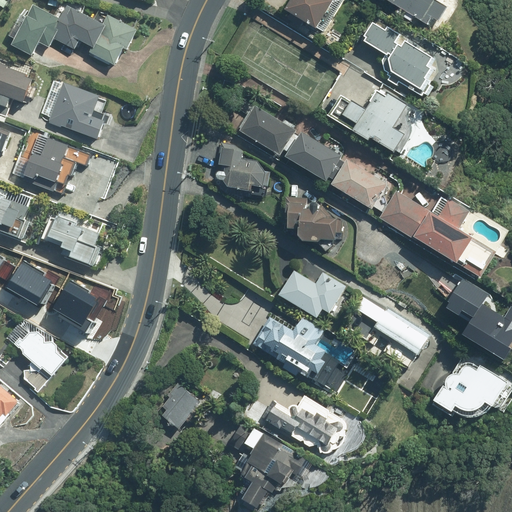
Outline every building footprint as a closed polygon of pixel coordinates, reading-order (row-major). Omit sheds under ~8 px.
[(337,2),(334,0),(294,0),(288,10),(293,13),(289,19),(302,27),(306,21),(320,30),(337,2)] [(385,0),(432,26),(436,19),(443,23),(452,6),(441,0),(385,0)] [(17,40),(14,45),(35,56),(42,43),(52,48),(57,40),(77,50),(82,40),(94,47),(90,55),(117,69),(128,48),(130,49),(140,31),(138,29),(110,15),(105,24),(70,5),(62,19),(35,5),(28,18),(22,14),(11,36),(17,40)] [(450,62),(382,16),(365,41),(399,64),(388,80),(421,104),(450,62)] [(28,103),(37,79),(29,77),(30,75),(10,69),(11,67),(1,63),(0,65),(0,113),(2,115),(0,120),(7,123),(12,109),(10,108),(14,98),(28,103)] [(65,82),(51,123),(63,127),(63,126),(101,140),(108,121),(95,117),(102,96),(65,82)] [(399,153),(409,135),(398,128),(412,105),(383,88),(370,109),(357,102),(356,103),(343,95),(331,116),(374,141),(375,139),(399,153)] [(259,106),(243,131),(284,156),(287,151),(292,154),(290,157),(330,182),(333,178),(337,181),(335,185),(376,210),(392,184),(351,159),(348,164),(343,161),(346,156),(306,132),(303,136),(298,133),(300,130),(259,106)] [(9,133),(0,129),(0,151),(2,152),(9,133)] [(72,146),(50,137),(43,156),(37,153),(27,180),(66,195),(73,176),(75,177),(80,163),(89,167),(94,155),(84,151),(72,147),(72,146)] [(227,180),(231,188),(245,189),(245,191),(254,192),(256,186),(267,188),(270,173),(261,161),(245,159),(246,152),(235,145),(223,143),(221,154),(219,165),(228,166),(228,172),(222,172),(220,174),(220,177),(222,180),(227,180)] [(0,230),(24,239),(30,221),(28,220),(32,207),(9,199),(11,192),(0,187),(0,230)] [(436,214),(399,191),(381,220),(458,269),(463,261),(485,275),(501,251),(461,226),(469,214),(446,199),(436,214)] [(303,241),(335,243),(337,218),(323,218),(324,203),(289,201),(288,229),(304,230),(303,241)] [(82,218),(63,211),(59,220),(53,217),(45,239),(68,248),(65,255),(98,267),(105,248),(99,246),(103,234),(81,226),(81,223),(80,223),(82,218)] [(28,283),(36,265),(24,259),(16,278),(28,283)] [(469,335),(508,358),(511,351),(511,307),(507,316),(486,303),(493,292),(454,268),(440,290),(452,297),(446,307),(475,325),(469,335)] [(297,271),(283,295),(320,317),(325,309),(332,313),(349,286),(325,272),(318,283),(297,271)] [(90,320),(96,304),(86,301),(91,289),(48,273),(47,276),(43,275),(39,283),(43,284),(37,300),(61,309),(59,314),(71,318),(72,314),(90,320)] [(434,340),(364,296),(356,309),(377,322),(368,337),(378,343),(382,335),(390,340),(385,347),(417,367),(434,340)] [(278,309),(256,344),(318,383),(337,354),(323,345),(326,339),(278,309)] [(22,338),(16,344),(25,350),(26,355),(34,361),(32,365),(27,365),(28,370),(25,370),(26,379),(37,389),(37,390),(41,393),(55,376),(56,376),(69,360),(68,359),(70,357),(64,352),(64,350),(60,347),(60,345),(55,341),(47,342),(47,338),(40,332),(31,332),(25,340),(22,338)] [(511,386),(511,380),(467,354),(433,410),(457,425),(464,414),(487,427),(511,386)] [(22,402),(0,383),(0,421),(6,414),(10,417),(22,402)] [(169,410),(165,415),(183,429),(204,402),(180,383),(167,398),(170,400),(165,407),(169,410)] [(290,410),(275,400),(264,418),(294,435),(293,436),(303,442),(304,441),(306,443),(306,444),(312,447),(319,445),(319,448),(321,448),(322,453),(325,453),(325,454),(329,454),(331,454),(332,453),(335,450),(339,449),(341,448),(343,446),(345,443),(347,439),(347,430),(348,427),(347,424),(344,419),(332,410),(307,395),(300,406),(297,405),(294,405),(291,407),(290,410)] [(255,432),(243,425),(231,445),(246,454),(245,457),(252,461),(244,474),(257,482),(246,500),(261,509),(272,491),(276,493),(282,482),(286,484),(288,482),(295,470),(300,473),(309,458),(258,427),(255,432)]
